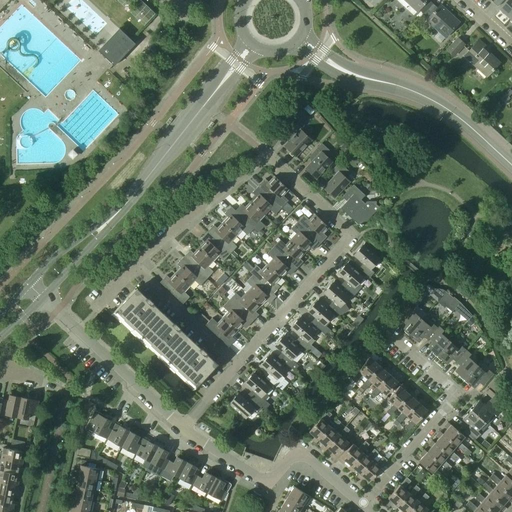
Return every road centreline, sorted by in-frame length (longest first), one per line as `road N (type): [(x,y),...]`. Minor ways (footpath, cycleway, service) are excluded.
road 1 (residential): [(235,368),(352,236),(264,155),(134,262),(187,320)]
road 2 (residential): [(362,505),(459,395),(384,330)]
road 3 (residential): [(362,505),(301,453),(264,481),(182,426)]
road 4 (secondary): [(339,69),(420,94),(511,165)]
road 5 (residential): [(182,426),(43,298)]
road 6 (secondary): [(122,208),(221,82)]
road 7 (secondary): [(122,208),(28,284)]
